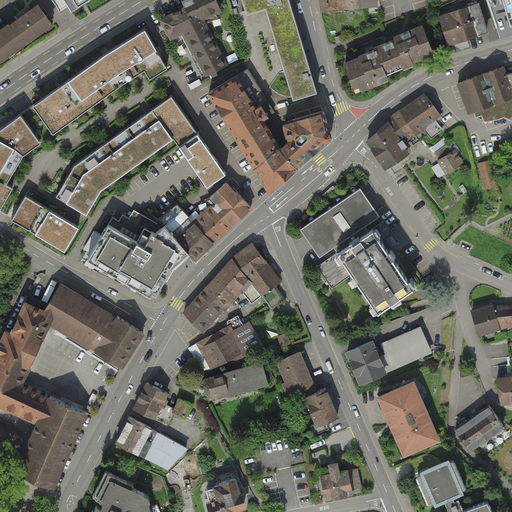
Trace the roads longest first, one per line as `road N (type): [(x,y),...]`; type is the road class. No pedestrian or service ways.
road 1 (unclassified): [(266,217),(390,496)]
road 2 (residential): [(511,491),(450,431),(462,303)]
road 3 (secondary): [(162,324),(61,511)]
road 4 (secondary): [(511,50),(428,78),(353,136)]
road 5 (unclassified): [(162,324),(8,239)]
road 6 (residential): [(463,269),(430,245),(353,136)]
road 7 (primary): [(0,94),(145,0)]
road 8 (secondary): [(266,217),(194,280),(162,324)]
road 9 (residential): [(306,0),(337,109),(353,136)]
